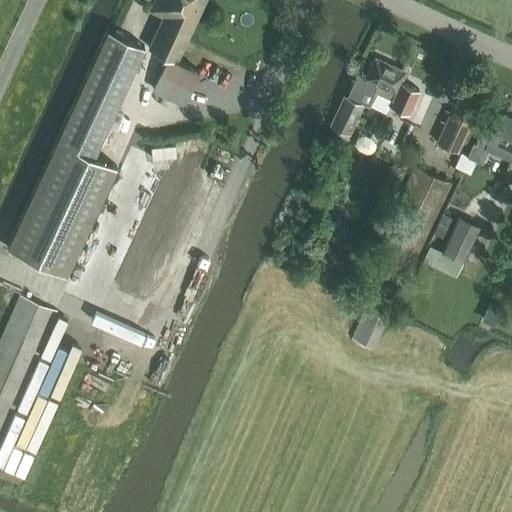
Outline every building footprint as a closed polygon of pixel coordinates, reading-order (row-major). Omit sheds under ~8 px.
[(148,48),(179,61),(206,0),(154,0),(150,10),(162,16),(148,48)] [(8,247),(16,251),(67,274),(117,166),(95,155),(145,46),(109,30),(10,244),(8,247)] [(377,93),(392,100),(390,105),(410,114),(420,92),(400,83),(407,67),(377,54),(365,82),(355,78),(347,95),(344,95),(330,125),(350,135),(364,106),(370,107),(377,93)] [(163,57),(150,89),(185,103),(197,70),(163,57)] [(481,162),(489,144),(493,136),(511,145),(511,114),(492,105),(474,142),(473,142),(466,155),(481,162)] [(459,153),(469,129),(473,122),(453,113),(439,144),(459,153)] [(137,122),(127,145),(138,150),(148,127),(137,122)] [(378,138),(377,124),(360,125),(360,139),(378,138)] [(461,153),(456,166),(471,173),(477,160),(461,153)] [(450,176),(416,161),(375,250),(408,266),(450,176)] [(393,164),(379,194),(392,200),(406,170),(393,164)] [(464,254),(480,220),(460,211),(444,245),(464,254)] [(444,214),(434,234),(442,237),(451,217),(444,214)] [(147,278),(145,259),(135,260),(136,268),(121,269),(122,279),(147,278)] [(0,438),(1,439),(58,311),(20,295),(0,339),(0,438)] [(374,349),(391,313),(368,302),(352,339),(374,349)] [(490,302),(482,320),(495,326),(503,308),(490,302)]
